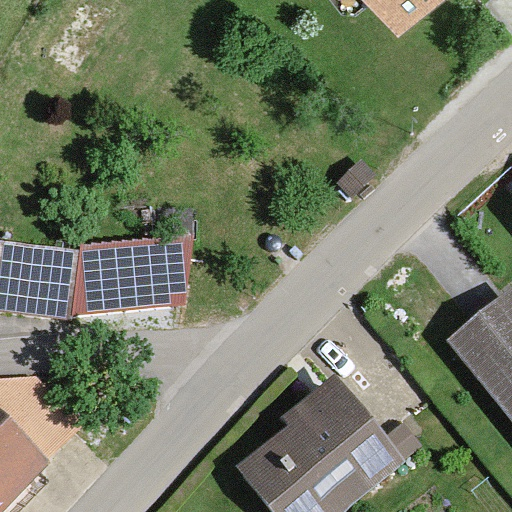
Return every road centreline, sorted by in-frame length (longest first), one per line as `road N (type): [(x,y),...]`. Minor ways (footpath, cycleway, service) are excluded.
road 1 (tertiary): [(287,325),(511,107)]
road 2 (residential): [(0,352),(287,325)]
road 3 (tertiary): [(111,511),(287,325)]
